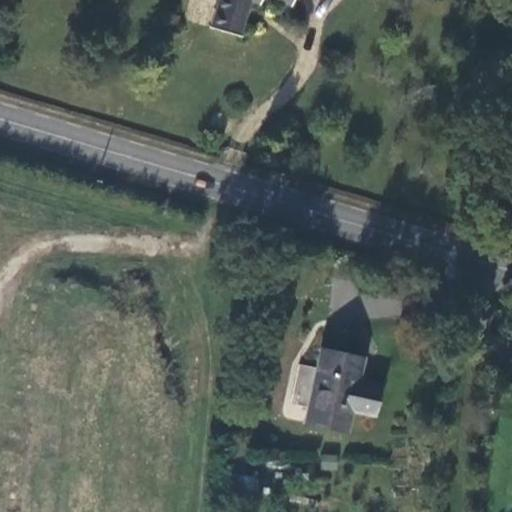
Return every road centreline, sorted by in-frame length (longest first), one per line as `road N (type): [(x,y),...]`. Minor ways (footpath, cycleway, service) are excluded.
road 1 (secondary): [(0,121),(511,269)]
road 2 (track): [(493,264),(458,422),(456,511)]
